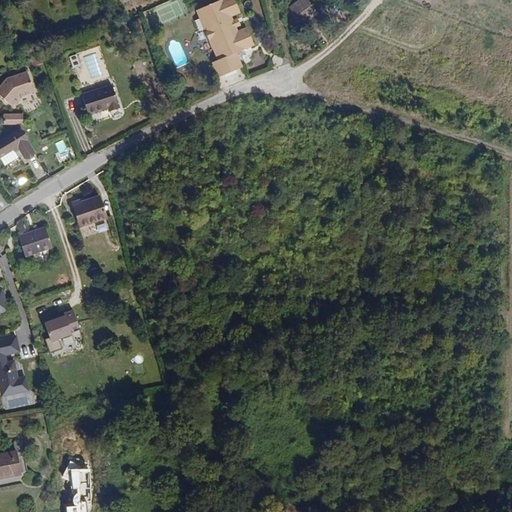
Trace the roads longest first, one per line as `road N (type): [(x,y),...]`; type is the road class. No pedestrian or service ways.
road 1 (residential): [(3,218),(96,160),(286,77)]
road 2 (track): [(286,77),(333,100),(511,149)]
